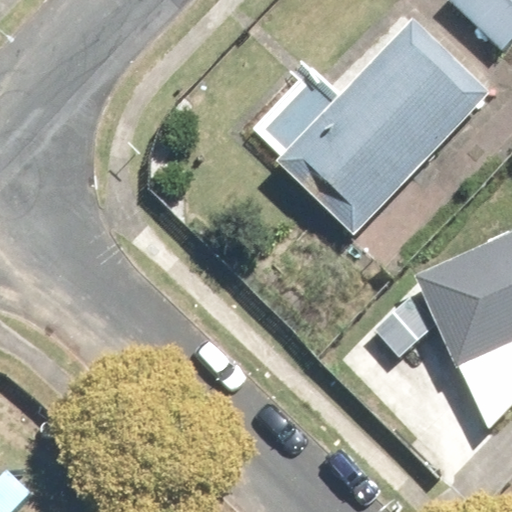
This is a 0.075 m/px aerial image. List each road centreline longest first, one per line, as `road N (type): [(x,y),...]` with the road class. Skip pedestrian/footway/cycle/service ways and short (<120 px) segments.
road 1 (residential): [(322,511),(0,212)]
road 2 (residential): [(0,134),(128,0)]
